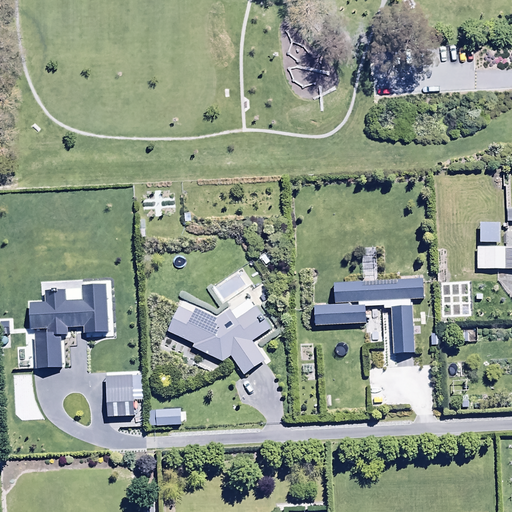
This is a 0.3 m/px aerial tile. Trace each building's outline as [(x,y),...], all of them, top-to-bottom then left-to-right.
[(479,225),(479,245),(499,245),(499,225),(479,225)] [(511,249),(477,249),(476,272),(511,272),(511,249)] [(274,259),(268,252),(258,261),(266,270),(273,265),(270,262),(274,259)] [(375,255),(362,256),(363,281),(376,280),(375,255)] [(333,305),(358,304),(358,308),(314,309),(315,329),(364,327),(364,310),(383,309),(383,311),(390,311),(392,358),(414,357),(413,336),(420,336),(419,328),(411,328),(410,302),(423,302),(422,283),(333,286),(333,305)] [(177,309),(166,334),(193,347),(191,351),(221,365),(230,360),(242,377),(264,362),(252,343),(271,331),(257,308),(236,322),(229,313),(217,321),(194,311),(192,316),(177,309)]
